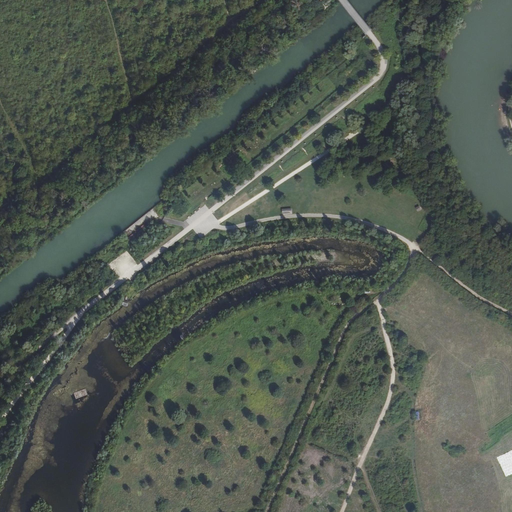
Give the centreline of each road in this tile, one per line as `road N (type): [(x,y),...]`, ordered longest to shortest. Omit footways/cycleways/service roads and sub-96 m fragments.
road 1 (track): [(452,0),(426,29),(420,67),(376,120),(214,225)]
road 2 (track): [(342,511),(393,384),(380,298),(404,274),(415,247)]
road 3 (track): [(415,247),(332,216),(228,228),(200,219)]
road 4 (track): [(0,423),(79,314)]
